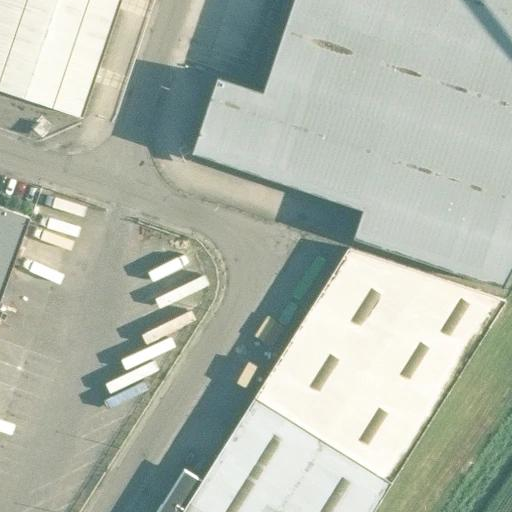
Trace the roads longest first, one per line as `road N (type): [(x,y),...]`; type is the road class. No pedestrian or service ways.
road 1 (unclassified): [(114,187),(238,246),(244,269),(99,511)]
road 2 (unclassified): [(176,0),(114,187)]
road 3 (unclassified): [(114,187),(0,149)]
